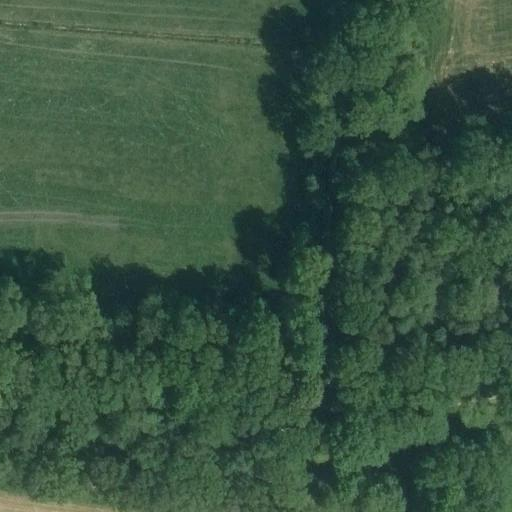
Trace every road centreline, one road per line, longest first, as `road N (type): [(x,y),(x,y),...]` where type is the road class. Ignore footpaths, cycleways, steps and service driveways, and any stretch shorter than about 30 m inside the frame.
road 1 (track): [(346,0),(315,379)]
road 2 (track): [(315,379),(0,378)]
road 3 (track): [(511,352),(427,370),(315,379)]
road 4 (track): [(315,379),(305,508)]
